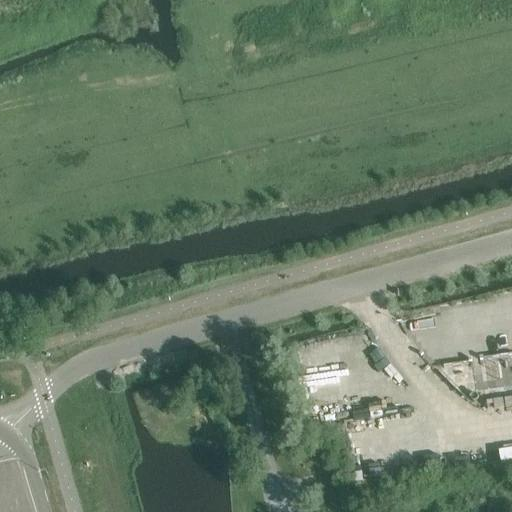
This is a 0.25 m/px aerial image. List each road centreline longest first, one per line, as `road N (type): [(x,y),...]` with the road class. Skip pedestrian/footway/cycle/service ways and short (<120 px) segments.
road 1 (unclassified): [(226,325),(511,243)]
road 2 (unclassified): [(3,433),(90,365),(226,325)]
road 3 (residential): [(226,325),(279,511)]
road 4 (unknown): [(390,337),(458,404),(511,421)]
road 5 (unknown): [(390,337),(511,317)]
